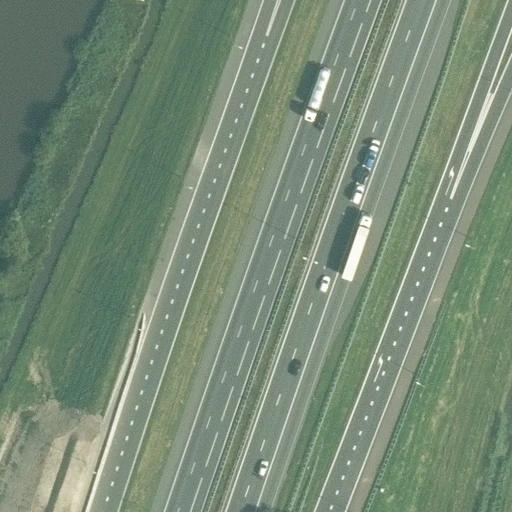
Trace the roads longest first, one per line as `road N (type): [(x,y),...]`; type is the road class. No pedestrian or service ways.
road 1 (motorway): [(244,511),(427,0)]
road 2 (motorway): [(357,0),(178,511)]
road 3 (motorway): [(263,45),(103,511)]
road 4 (motorway): [(336,511),(457,200)]
road 5 (motorway): [(457,200),(481,91),(511,11)]
road 6 (motorway): [(457,200),(511,74)]
